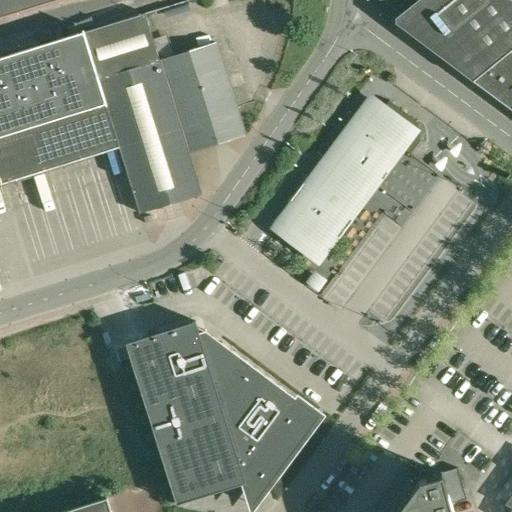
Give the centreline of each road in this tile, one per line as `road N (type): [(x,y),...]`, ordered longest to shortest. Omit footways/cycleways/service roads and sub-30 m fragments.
road 1 (unclassified): [(0,313),(178,252),(204,228),(350,18)]
road 2 (unclassified): [(511,139),(350,18)]
road 3 (unclassified): [(0,34),(117,0)]
